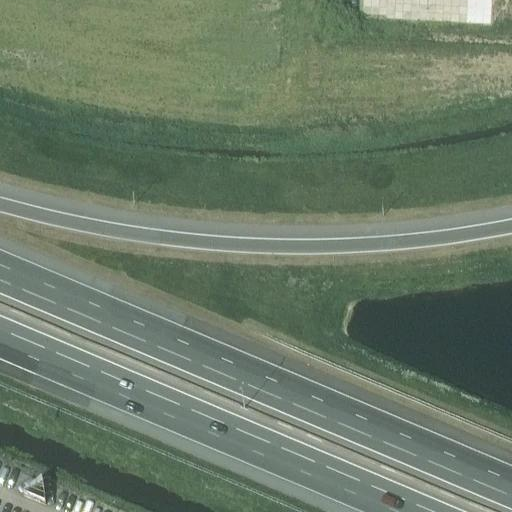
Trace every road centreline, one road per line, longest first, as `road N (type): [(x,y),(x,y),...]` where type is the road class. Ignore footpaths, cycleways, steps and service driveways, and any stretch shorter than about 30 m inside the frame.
road 1 (motorway): [(511,490),(0,274)]
road 2 (motorway): [(511,226),(397,246),(309,250),(73,226),(0,204)]
road 3 (motorway): [(0,339),(407,511)]
